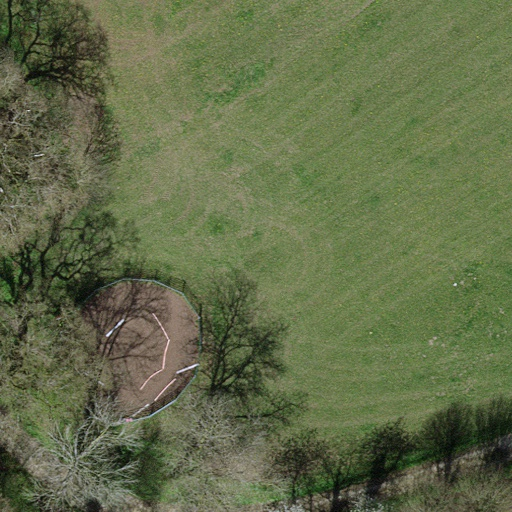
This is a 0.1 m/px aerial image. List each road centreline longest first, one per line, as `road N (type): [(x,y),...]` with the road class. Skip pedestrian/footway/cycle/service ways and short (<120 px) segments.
road 1 (unclassified): [(511,460),(312,511)]
road 2 (unclassified): [(148,511),(96,501),(0,434)]
